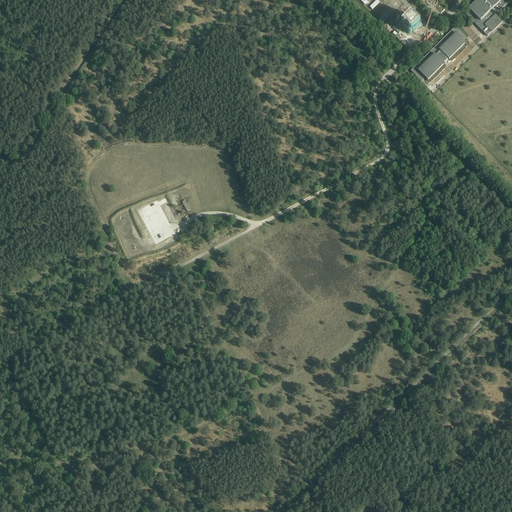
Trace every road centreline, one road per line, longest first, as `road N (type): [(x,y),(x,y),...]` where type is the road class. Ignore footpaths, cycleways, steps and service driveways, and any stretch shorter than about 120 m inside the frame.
road 1 (track): [(9,359),(60,463),(162,441),(271,390),(350,346),(425,227),(422,176),(388,150)]
road 2 (track): [(511,290),(281,511),(18,511),(0,496)]
road 3 (track): [(0,364),(132,290),(88,186),(88,173),(107,151),(129,143),(213,148),(227,157),(247,220)]
road 4 (track): [(288,511),(511,297)]
road 5 (track): [(227,347),(86,358),(0,330)]
road 6 (track): [(0,163),(29,160),(129,0)]
road 7 (track): [(385,77),(511,205)]
road 8 (track): [(188,261),(253,398)]
